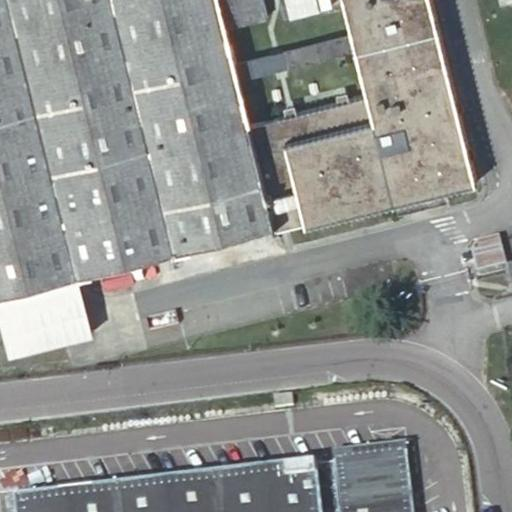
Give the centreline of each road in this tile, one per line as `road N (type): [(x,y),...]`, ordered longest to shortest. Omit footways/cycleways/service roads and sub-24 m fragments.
road 1 (unclassified): [(434,372),(351,360),(0,402)]
road 2 (unclassified): [(500,511),(486,427),(474,405),(434,372)]
